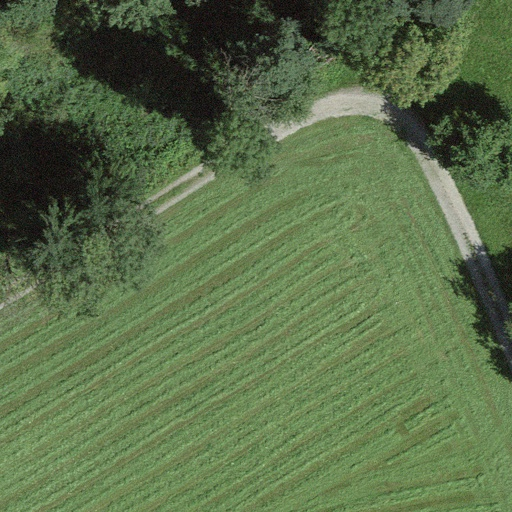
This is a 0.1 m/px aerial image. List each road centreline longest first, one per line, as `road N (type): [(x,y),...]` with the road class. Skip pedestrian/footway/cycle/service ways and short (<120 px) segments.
road 1 (track): [(511,331),(490,267),(417,125),(330,110),(0,305)]
road 2 (track): [(422,0),(330,110)]
